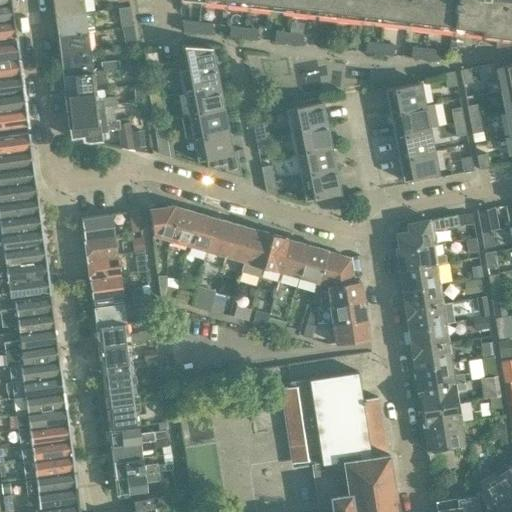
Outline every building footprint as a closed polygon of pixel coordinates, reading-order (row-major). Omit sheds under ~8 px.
[(49,0),(52,17),(83,12),(81,0),(49,0)] [(511,0),(224,0),(496,32),(495,47),(511,44),(511,0)] [(0,2),(0,20),(12,19),(10,2),(0,2)] [(52,17),(55,36),(85,32),(83,12),(52,17)] [(0,20),(0,37),(14,36),(12,19),(0,20)] [(181,20),(183,31),(197,33),(198,22),(181,20)] [(198,22),(197,33),(211,34),(212,24),(198,22)] [(229,36),(243,38),(244,28),(230,26),(229,36)] [(258,29),(244,28),(243,38),(256,40),(258,29)] [(274,42),(288,43),(289,33),(275,31),(274,42)] [(55,36),(57,56),(88,52),(85,32),(55,36)] [(303,35),(289,33),(288,43),(302,45),(303,35)] [(319,47),(333,49),(334,38),(320,37),(319,47)] [(334,38),(333,49),(347,50),(348,40),(334,38)] [(0,41),(0,59),(17,57),(15,40),(0,41)] [(365,52),(379,54),(380,44),(366,42),(365,52)] [(178,69),(182,93),(218,86),(210,48),(180,44),(185,68),(178,69)] [(380,44),(379,54),(393,56),(394,45),(380,44)] [(410,58),(424,59),(425,49),(411,47),(410,58)] [(425,49),(424,59),(438,61),(439,51),(425,49)] [(57,56),(60,76),(91,71),(88,52),(57,56)] [(157,62),(155,52),(143,54),(145,64),(157,62)] [(0,59),(0,76),(19,74),(17,57),(0,59)] [(98,63),(99,70),(103,69),(115,68),(114,61),(98,63)] [(488,93),(500,91),(511,88),(511,64),(495,67),(498,81),(486,83),(488,93)] [(459,70),(462,85),(472,83),(469,68),(459,70)] [(60,76),(63,95),(93,91),(92,84),(105,82),(103,69),(99,70),(91,71),(60,76)] [(443,74),(446,88),(456,86),(453,72),(443,74)] [(0,76),(0,93),(22,91),(19,74),(0,76)] [(384,89),(388,113),(423,106),(419,82),(384,89)] [(147,86),(149,100),(159,98),(157,84),(147,86)] [(182,93),(187,115),(222,109),(218,86),(182,93)] [(511,88),(500,91),(504,113),(511,111),(511,88)] [(63,95),(65,111),(115,104),(114,100),(112,100),(111,97),(104,98),(103,90),(93,91),(63,95)] [(0,93),(0,110),(24,108),(22,91),(0,93)] [(159,98),(149,100),(151,113),(162,112),(159,98)] [(285,109),(290,132),(325,125),(321,102),(303,105),(285,109)] [(65,111),(67,126),(113,120),(112,108),(115,107),(115,104),(65,111)] [(388,113),(393,135),(428,128),(437,126),(433,104),(423,106),(388,113)] [(466,107),(469,120),(479,118),(477,104),(466,107)] [(24,108),(0,110),(0,128),(26,125),(24,108)] [(450,110),(453,123),(463,121),(460,108),(450,110)] [(186,139),(191,138),(226,131),(222,109),(187,115),(181,116),(186,139)] [(479,118),(469,120),(472,134),(482,132),(479,118)] [(113,120),(67,126),(68,137),(81,136),(82,140),(88,141),(100,140),(99,131),(118,128),(117,119),(113,120)] [(463,121),(453,123),(456,137),(466,135),(463,121)] [(119,124),(120,130),(117,131),(119,147),(131,150),(128,129),(127,123),(119,124)] [(252,125),(255,139),(265,137),(262,123),(252,125)] [(290,132),(294,155),(330,148),(325,125),(290,132)] [(153,128),(156,142),(166,140),(164,127),(153,128)] [(393,135),(397,158),(432,151),(428,128),(393,135)] [(133,151),(144,152),(144,147),(145,147),(143,131),(130,132),(133,151)] [(226,131),(191,138),(196,161),(205,160),(207,168),(241,178),(236,151),(231,152),(226,131)] [(0,153),(30,149),(28,133),(0,136),(0,153)] [(265,137),(255,139),(258,153),(268,151),(265,137)] [(169,157),(166,140),(156,142),(158,154),(169,157)] [(476,156),(479,170),(489,168),(484,140),(473,142),(476,156)] [(294,155),(299,177),(334,170),(330,148),(294,155)] [(0,169),(32,165),(30,149),(0,153),(0,169)] [(432,151),(397,158),(402,181),(437,174),(432,151)] [(460,159),(463,173),(473,171),(470,157),(460,159)] [(0,184),(34,180),(32,165),(0,169),(0,184)] [(260,168),(263,181),(273,179),(271,166),(260,168)] [(334,170),(299,177),(303,200),(339,193),(334,170)] [(265,193),(277,196),(273,179),(263,181),(265,193)] [(0,201),(36,196),(34,180),(0,184),(0,201)] [(0,201),(0,216),(38,212),(36,196),(0,201)] [(152,235),(169,240),(179,207),(172,206),(149,209),(152,235)] [(169,240),(188,246),(197,213),(179,207),(169,240)] [(492,208),(478,211),(482,232),(496,229),(492,208)] [(129,212),(132,232),(140,231),(137,210),(129,212)] [(0,233),(40,228),(38,212),(0,216),(0,233)] [(188,246),(206,251),(215,218),(197,213),(188,246)] [(80,219),(82,239),(113,235),(111,214),(80,219)] [(396,249),(396,250),(435,244),(433,231),(458,226),(456,215),(408,224),(408,227),(401,228),(402,233),(396,234),(399,249),(396,249)] [(206,251),(224,256),(234,223),(215,218),(206,251)] [(224,256),(243,262),(252,229),(234,223),(224,256)] [(0,233),(0,248),(42,243),(40,228),(0,233)] [(259,277),(262,267),(271,233),(257,229),(257,230),(252,229),(243,262),(240,271),(259,277)] [(262,267),(280,272),(289,239),(285,238),(285,237),(271,233),(262,267)] [(82,239),(85,259),(116,255),(113,235),(82,239)] [(296,287),(299,278),(308,245),(289,239),(280,272),(277,282),(296,287)] [(0,248),(0,265),(44,259),(42,243),(0,248)] [(396,250),(399,270),(436,264),(446,263),(444,254),(435,256),(433,245),(435,245),(435,244),(396,250)] [(299,278),(317,283),(326,250),(308,245),(299,278)] [(326,286),(353,282),(353,281),(349,258),(326,251),(326,250),(317,283),(326,286)] [(85,259),(88,279),(119,275),(116,255),(85,259)] [(0,282),(46,276),(44,259),(0,265),(0,282)] [(399,270),(402,290),(439,284),(436,264),(399,270)] [(119,275),(88,279),(90,299),(121,295),(119,275)] [(46,276),(0,282),(0,297),(48,292),(46,276)] [(326,286),(329,305),(363,300),(360,281),(353,281),(353,282),(326,286)] [(402,290),(405,309),(442,304),(439,284),(402,290)] [(0,310),(0,317),(0,318),(51,312),(49,296),(14,300),(15,308),(0,310)] [(329,305),(332,324),(366,319),(363,300),(329,305)] [(91,307),(94,327),(125,323),(122,303),(91,307)] [(405,309),(408,329),(445,323),(442,304),(405,309)] [(17,324),(18,332),(53,327),(51,312),(0,318),(1,326),(17,324)] [(366,319),(332,324),(335,343),(369,338),(366,319)] [(94,327),(97,347),(127,343),(153,339),(152,330),(137,332),(138,333),(126,334),(125,323),(94,327)] [(408,329),(411,349),(448,343),(445,323),(408,329)] [(3,342),(4,350),(55,343),(53,327),(18,332),(19,339),(3,342)] [(6,366),(9,366),(58,359),(55,343),(4,350),(6,366)] [(97,347),(99,366),(130,362),(127,343),(97,347)] [(411,349),(414,369),(452,363),(448,343),(411,349)] [(9,366),(11,382),(60,375),(58,359),(9,366)] [(503,384),(511,381),(511,359),(499,362),(503,384)] [(99,366),(102,386),(132,382),(130,362),(99,366)] [(414,369),(418,388),(463,381),(462,373),(453,375),(452,363),(414,369)] [(290,387),(280,389),(287,430),(292,435),(297,463),(320,459),(321,464),(342,461),(386,453),(377,397),(361,400),(357,371),(289,382),(290,387)] [(7,399),(13,398),(62,391),(60,375),(11,382),(5,383),(6,385),(5,385),(6,392),(7,399)] [(418,388),(421,408),(458,402),(456,390),(465,389),(463,381),(418,388)] [(511,381),(503,384),(506,404),(511,403),(511,381)] [(102,386),(105,406),(143,401),(143,400),(135,401),(132,382),(102,386)] [(13,398),(15,414),(64,408),(62,391),(13,398)] [(143,401),(105,406),(107,426),(138,422),(137,414),(145,413),(143,401)] [(421,408),(424,428),(461,422),(458,402),(421,408)] [(15,414),(17,429),(66,423),(64,408),(15,414)] [(461,422),(424,428),(427,450),(464,444),(461,422)] [(17,429),(19,445),(68,439),(66,423),(17,429)] [(108,430),(110,446),(167,439),(167,438),(166,430),(138,433),(137,426),(108,430)] [(19,445),(21,461),(70,455),(68,439),(19,445)] [(110,446),(112,462),(141,458),(140,451),(154,449),(154,448),(168,446),(167,439),(110,446)] [(428,454),(430,470),(454,466),(451,450),(428,454)] [(387,453),(386,453),(342,461),(342,462),(343,462),(348,493),(317,498),(319,511),(396,511),(393,487),(392,487),(387,455),(388,455),(387,453)] [(21,461),(23,477),(72,471),(70,455),(21,461)] [(112,462),(114,477),(157,472),(172,470),(171,463),(172,463),(171,458),(163,459),(163,464),(157,465),(156,463),(142,465),(141,458),(112,462)] [(506,470),(494,477),(511,507),(511,462),(505,467),(506,470)] [(23,477),(25,493),(74,487),(72,471),(23,477)] [(157,472),(114,477),(116,493),(145,490),(144,482),(159,480),(157,472)] [(510,511),(511,511),(511,507),(494,477),(491,473),(478,481),(481,485),(483,490),(479,492),(479,495),(481,509),(483,511),(496,511),(510,511)] [(478,481),(474,481),(476,495),(479,495),(479,492),(483,490),(481,485),(478,481)] [(27,509),(30,508),(76,502),(74,487),(25,493),(27,509)] [(435,502),(436,511),(478,511),(476,495),(435,502)] [(158,511),(158,508),(165,507),(163,497),(133,502),(134,511),(158,511)] [(77,511),(76,502),(30,508),(30,511),(77,511)]
